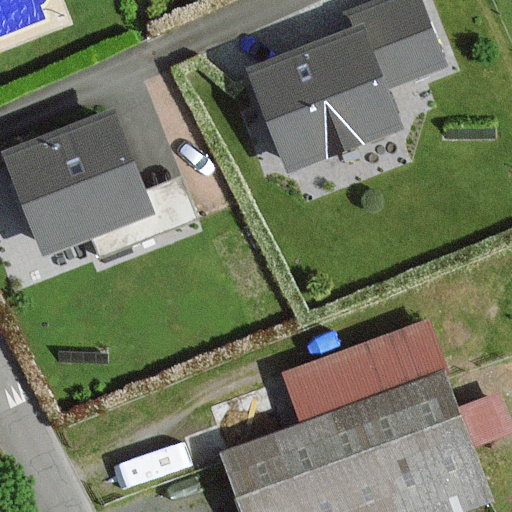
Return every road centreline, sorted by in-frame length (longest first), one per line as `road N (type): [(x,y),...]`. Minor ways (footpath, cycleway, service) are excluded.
road 1 (residential): [(283,0),(0,127)]
road 2 (residential): [(62,511),(0,389)]
